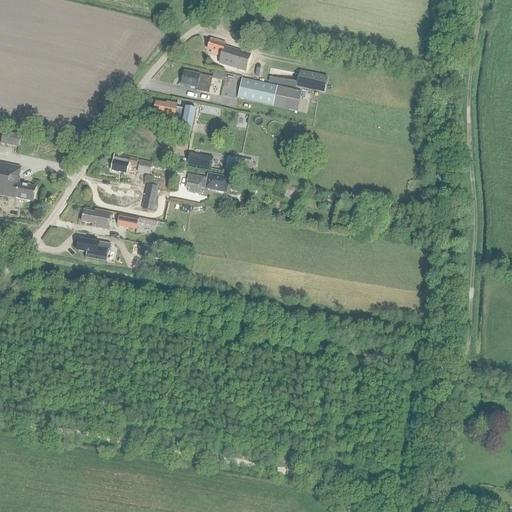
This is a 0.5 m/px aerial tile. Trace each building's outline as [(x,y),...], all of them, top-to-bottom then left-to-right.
[(234,63),(238,51),(224,46),(224,43),(210,39),(207,49),(211,51),(210,53),(221,57),(220,59),(234,63)] [(183,72),(181,85),(196,89),(196,91),(209,94),(212,77),(183,72)] [(297,87),(324,92),(326,78),(300,72),(297,87)] [(238,99),(296,112),(298,99),(300,92),(256,83),(242,79),(238,99)] [(183,120),(181,131),(191,133),(196,110),(185,108),(185,109),(176,108),(177,105),(166,103),(166,106),(155,104),(154,112),(159,113),(159,116),(174,119),(174,118),(183,120)] [(198,124),(197,134),(208,134),(209,125),(198,124)] [(1,144),(18,147),(20,136),(3,132),(1,144)] [(190,153),(187,165),(211,170),(213,158),(190,153)] [(113,155),(110,170),(125,174),(127,165),(135,167),(136,160),(113,155)] [(236,158),(233,172),(250,176),(253,162),(236,158)] [(138,161),(136,171),(148,173),(150,164),(138,161)] [(0,163),(0,196),(15,199),(15,198),(33,202),(36,187),(18,183),(19,178),(18,178),(20,168),(0,163)] [(184,168),(176,167),(175,174),(183,175),(184,168)] [(208,174),(207,179),(203,178),(188,174),(187,180),(185,188),(188,189),(188,192),(200,195),(202,187),(205,187),(205,189),(226,193),(229,178),(208,174)] [(142,209),(152,211),(157,187),(147,185),(142,209)] [(96,211),(95,214),(84,212),(83,223),(94,225),(93,228),(109,231),(112,214),(96,211)] [(119,216),(117,227),(125,228),(127,217),(119,216)] [(85,259),(106,263),(108,250),(110,251),(111,245),(98,242),(98,243),(78,239),(76,251),(86,253),(85,259)] [(141,245),(139,255),(151,257),(153,247),(141,245)]
